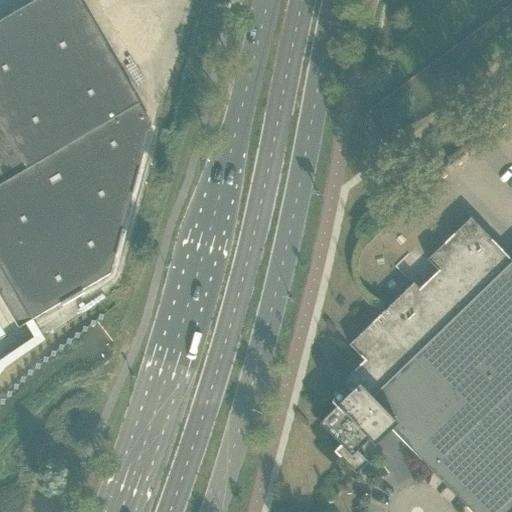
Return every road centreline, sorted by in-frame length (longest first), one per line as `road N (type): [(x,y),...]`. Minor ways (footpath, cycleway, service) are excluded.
road 1 (secondary): [(268,0),(121,511)]
road 2 (secondary): [(214,511),(294,213),(338,0)]
